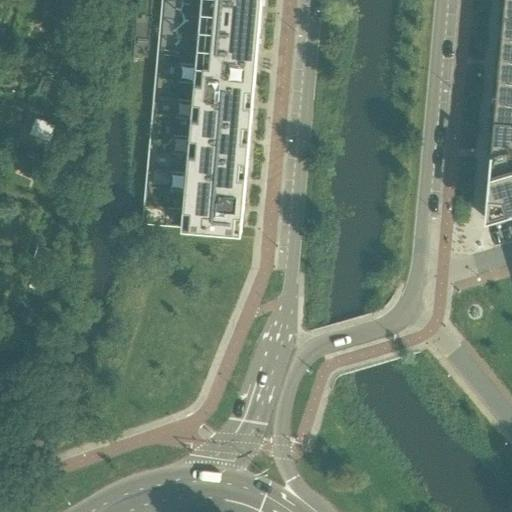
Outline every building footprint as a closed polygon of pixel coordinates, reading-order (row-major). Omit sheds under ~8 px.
[(153,113),(152,113),(152,114),(153,114),(151,131),(150,132),(151,132),(150,149),(149,149),(149,150),(148,166),(147,166),(147,167),(148,168),(146,184),(146,185),(145,202),(144,202),(144,203),(145,203),(143,222),(142,223),(143,223),(144,222),(156,223),(156,224),(157,223),(169,224),(169,225),(170,225),(182,226),(183,226),(183,225),(184,225),(190,226),(190,227),(197,228),(197,227),(202,227),(202,228),(210,229),(210,228),(215,228),(215,229),(219,230),(219,228),(223,229),(223,230),(234,231),(234,230),(241,230),(242,212),(244,212),(250,139),(249,139),(250,123),(252,123),(253,104),(252,103),(254,87),(255,87),(257,68),(255,68),(255,67),(253,67),(254,51),(257,51),(258,51),(258,50),(257,50),(258,33),(260,33),(261,15),(261,14),(260,14),(261,0),(162,0),(162,5),(162,6),(161,23),(160,23),(160,24),(161,24),(159,41),(158,41),(158,42),(159,42),(157,59),(157,60),(156,77),(155,77),(155,78),(156,78),(154,95),(154,96),(153,113)] [(511,0),(504,0),(494,117),(485,218),(511,210),(511,0)] [(54,39),(76,45),(80,32),(57,26),(54,39)] [(50,81),(45,94),(63,100),(68,88),(50,81)] [(31,133),(50,139),(54,126),(35,119),(31,133)] [(23,174),(35,179),(40,166),(28,162),(23,174)] [(35,260),(51,264),(55,251),(39,247),(35,260)]
